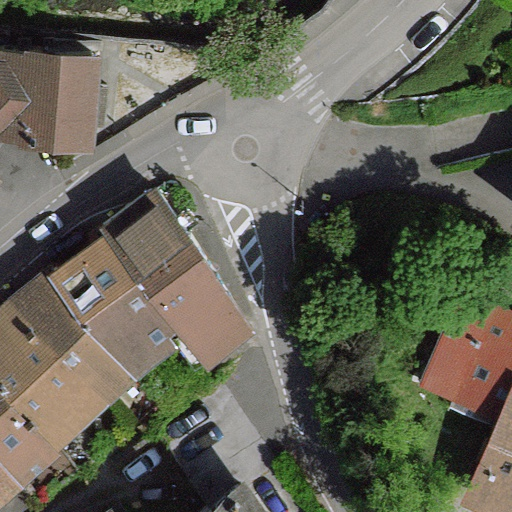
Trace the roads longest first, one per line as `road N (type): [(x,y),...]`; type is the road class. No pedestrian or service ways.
road 1 (residential): [(353,511),(301,385),(246,149)]
road 2 (residential): [(0,270),(64,213),(147,157),(181,146),(246,149)]
road 3 (residential): [(246,149),(286,102),(406,0)]
